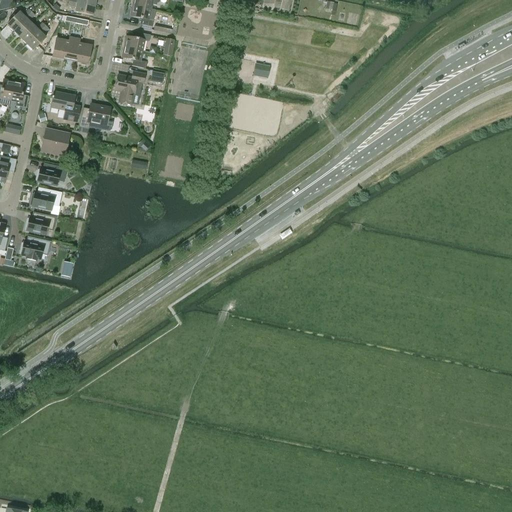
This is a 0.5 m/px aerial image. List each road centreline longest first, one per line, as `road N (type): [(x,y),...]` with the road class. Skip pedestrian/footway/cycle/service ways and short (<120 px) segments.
road 1 (primary): [(0,398),(331,170)]
road 2 (primary): [(511,34),(421,87),(331,170)]
road 3 (primary): [(331,170),(506,67)]
road 4 (residential): [(39,75),(96,82),(115,0)]
